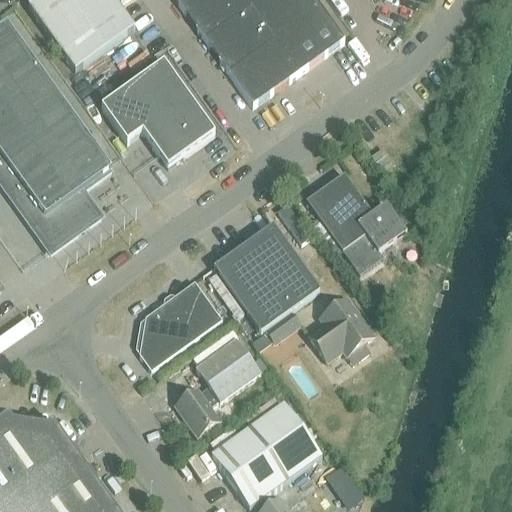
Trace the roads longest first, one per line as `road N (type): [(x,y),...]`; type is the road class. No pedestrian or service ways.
road 1 (unclassified): [(50,328),(429,48),(465,0)]
road 2 (unclassified): [(50,328),(179,511)]
